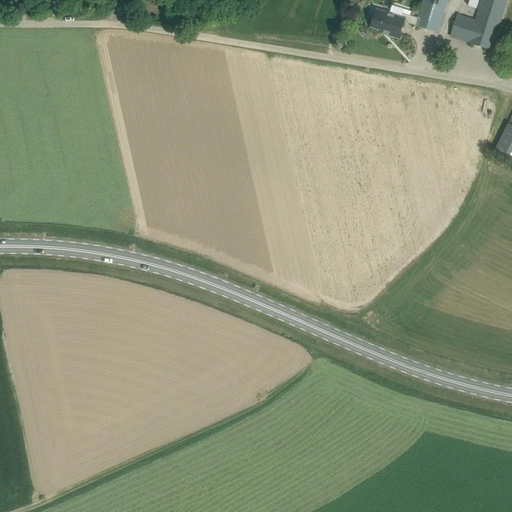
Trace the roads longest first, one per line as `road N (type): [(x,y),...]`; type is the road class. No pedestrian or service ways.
road 1 (primary): [(0,246),(65,248),(180,272),(409,366),(511,397)]
road 2 (unclassified): [(0,23),(168,30),(509,87)]
road 3 (track): [(23,511),(248,409),(295,379)]
road 4 (track): [(381,297),(468,210),(509,87)]
